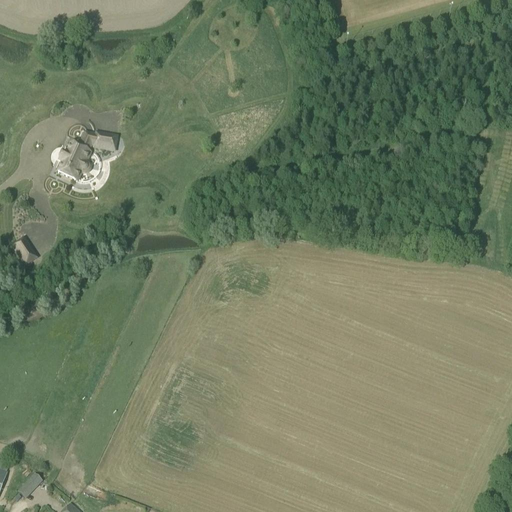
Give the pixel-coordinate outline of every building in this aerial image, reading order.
[(117,137),(96,134),(95,136),(83,134),(78,147),(70,144),(66,154),(63,153),(58,164),(61,165),(56,174),(77,184),(81,176),(82,176),(84,176),(85,176),(87,176),(88,175),(89,174),(90,173),(90,172),(91,170),(91,169),(91,168),(91,167),(91,166),(90,165),(89,164),(89,163),(88,163),(88,162),(91,154),(89,153),(91,148),(93,148),(93,150),(115,154),(117,137)] [(99,180),(102,171),(97,169),(94,178),(99,180)] [(24,269),(37,260),(23,238),(10,247),(24,269)] [(9,465),(0,462),(0,493),(7,474),(6,474),(9,465)] [(31,478),(26,485),(34,492),(39,486),(31,478)]
